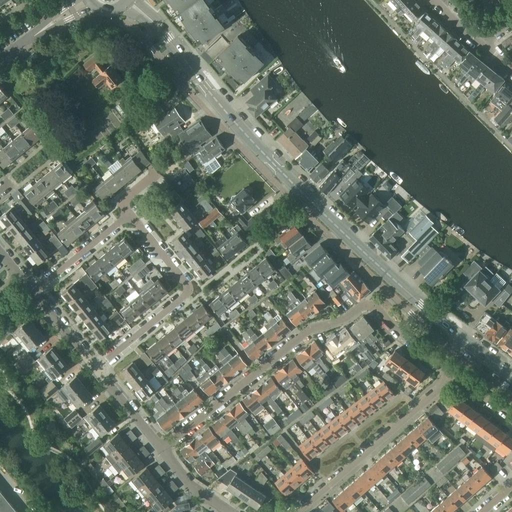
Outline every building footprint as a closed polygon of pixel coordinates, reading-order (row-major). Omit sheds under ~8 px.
[(164,0),(167,2),(168,4),(169,2),(175,10),(178,8),(182,13),(185,16),(181,19),(187,27),(185,28),(187,30),(189,33),(190,32),(196,39),(199,37),(203,42),(204,41),(209,46),(219,55),(223,59),(220,62),(227,69),(225,70),(229,74),(231,73),(238,80),(241,77),(245,81),(264,63),(262,61),(263,60),(256,53),(254,55),(245,46),(247,44),(240,36),(239,37),(238,36),(236,38),(224,26),(223,25),(224,24),(215,11),(206,0),(164,0)] [(395,9),(399,13),(412,0),(390,0),(390,1),(397,8),(395,9)] [(414,0),(412,0),(399,13),(401,16),(406,12),(414,20),(424,10),(414,0)] [(413,35),(416,38),(433,19),(426,12),(416,23),(420,27),(413,35)] [(427,33),(430,36),(440,25),(433,19),(416,38),(419,41),(427,33)] [(427,48),(430,51),(448,32),(440,25),(430,36),(435,40),(427,48)] [(441,46),(445,49),(455,38),(448,32),(430,51),(428,54),(431,57),(441,46)] [(441,62),(444,65),(462,45),(455,38),(445,49),(449,53),(441,62)] [(455,59),(460,62),(469,50),(469,51),(462,45),(444,65),(447,68),(450,64),(451,64),(455,59)] [(458,77),(461,80),(462,80),(479,58),(469,50),(460,62),(459,64),(464,68),(461,71),(462,72),(458,77)] [(96,54),(84,64),(89,71),(95,67),(101,74),(93,79),(100,88),(107,82),(111,88),(122,79),(111,65),(106,69),(101,62),(102,61),(96,54)] [(471,73),(477,78),(488,65),(479,58),(462,80),(461,80),(459,82),(461,84),(468,76),(471,73)] [(488,65),(477,78),(481,82),(471,93),(475,96),(479,92),(482,88),(484,85),(486,86),(496,73),(488,65)] [(504,79),(496,73),(486,86),(494,92),(504,79)] [(263,111),(269,107),(267,105),(276,98),(268,89),(275,83),(268,75),(251,89),(255,94),(247,101),(250,106),(248,108),(255,116),(262,110),(263,111)] [(40,81),(37,77),(17,89),(20,94),(40,81)] [(511,85),(506,80),(495,94),(497,95),(491,102),(494,104),(488,112),(495,118),(494,119),(500,125),(511,111),(511,110),(511,85)] [(0,102),(7,96),(8,96),(0,86),(0,102)] [(312,102),(299,114),(305,121),(317,110),(318,110),(317,109),(314,106),(312,102)] [(161,107),(158,103),(153,107),(156,111),(161,107)] [(157,118),(153,121),(163,136),(169,132),(173,138),(179,134),(184,131),(179,124),(184,120),(174,107),(165,113),(161,107),(153,113),(157,118)] [(9,109),(5,112),(10,118),(14,114),(13,114),(9,109)] [(511,110),(511,111),(500,125),(504,122),(507,124),(511,117),(511,110)] [(5,112),(1,115),(5,120),(6,121),(10,118),(5,112)] [(16,116),(11,120),(16,125),(20,121),(16,116)] [(296,159),(306,149),(309,145),(304,140),(303,140),(295,132),(303,124),(296,117),(287,125),(289,128),(278,138),(296,159)] [(184,131),(179,134),(190,150),(191,150),(195,156),(196,155),(200,152),(206,148),(204,145),(202,147),(200,144),(212,135),(200,119),(184,131)] [(11,120),(7,123),(12,128),(16,125),(11,120)] [(22,133),(32,145),(41,137),(32,125),(22,133)] [(315,131),(308,139),(312,142),(318,135),(319,134),(315,131)] [(22,152),(32,145),(22,133),(13,141),(22,152)] [(318,135),(312,142),(315,145),(321,138),(318,135)] [(206,148),(200,152),(201,152),(207,162),(204,164),(208,171),(206,172),(209,176),(211,175),(221,166),(214,156),(216,155),(216,156),(222,153),(221,152),(225,149),(216,136),(214,138),(204,145),(206,148)] [(338,146),(329,155),(329,156),(334,160),(336,162),(352,146),(345,139),(338,146)] [(13,160),(22,152),(13,141),(4,148),(13,160)] [(333,141),(323,151),(328,156),(329,155),(338,146),(333,141)] [(318,161),(309,152),(315,147),(311,143),(309,145),(306,149),(296,159),(308,171),(318,161)] [(106,154),(110,151),(106,145),(101,149),(106,154)] [(0,163),(3,168),(13,160),(4,148),(0,151),(0,163)] [(76,148),(70,152),(74,157),(80,152),(76,148)] [(141,150),(135,155),(145,167),(150,163),(151,162),(141,150)] [(113,154),(109,157),(113,163),(117,159),(113,154)] [(123,158),(119,161),(123,166),(132,177),(142,169),(145,167),(135,155),(132,158),(127,162),(123,158)] [(151,155),(147,158),(152,164),(156,161),(151,155)] [(311,173),(309,175),(316,182),(329,170),(326,167),(329,165),(334,160),(329,156),(325,161),(324,160),(311,173)] [(342,160),(319,187),(326,195),(327,195),(342,177),(350,168),(350,167),(357,160),(354,156),(347,164),(342,160)] [(92,158),(88,161),(92,166),(96,163),(92,158)] [(84,164),(88,170),(92,166),(88,161),(84,164)] [(62,162),(52,170),(62,182),(72,173),(62,162)] [(123,166),(113,173),(123,185),(132,177),(123,166)] [(350,187),(341,196),(352,208),(356,203),(358,205),(366,197),(364,195),(368,191),(368,190),(368,189),(363,185),(361,185),(357,180),(362,174),(359,171),(358,170),(355,173),(350,168),(342,177),(347,182),(345,183),(350,187)] [(52,170),(43,177),(52,189),(62,182),(52,170)] [(195,182),(186,170),(174,180),(183,192),(195,182)] [(113,173),(104,181),(114,192),(123,185),(113,173)] [(43,177),(33,185),(46,200),(55,192),(52,189),(43,177)] [(104,181),(94,189),(104,200),(114,192),(104,181)] [(33,185),(24,193),(36,208),(46,200),(33,185)] [(73,186),(68,190),(73,195),(77,191),(76,191),(73,186)] [(242,212),(255,200),(244,188),(231,200),(242,212)] [(164,199),(162,200),(162,201),(166,205),(171,211),(178,220),(189,211),(182,202),(183,201),(175,190),(164,199)] [(82,192),(75,198),(80,203),(87,197),(82,192)] [(361,207),(356,212),(368,223),(374,216),(377,213),(381,218),(382,217),(386,221),(388,219),(389,219),(395,214),(390,209),(385,205),(384,206),(379,202),(379,200),(375,196),(373,196),(372,195),(368,200),(366,197),(358,205),(361,207)] [(24,197),(19,202),(26,211),(32,207),(24,197)] [(75,198),(71,201),(76,206),(80,203),(75,198)] [(205,198),(200,202),(208,212),(209,213),(213,209),(213,208),(205,198)] [(93,200),(83,208),(86,211),(95,222),(105,214),(95,203),(93,200)] [(54,201),(50,205),(54,210),(59,207),(58,206),(54,201)] [(32,207),(26,211),(30,216),(35,211),(32,207)] [(0,217),(7,227),(19,217),(11,208),(0,217)] [(61,209),(56,213),(60,218),(65,214),(61,209)] [(213,213),(209,216),(214,221),(222,214),(218,209),(213,213)] [(409,263),(433,238),(438,232),(431,225),(434,223),(420,209),(403,226),(416,239),(407,249),(408,250),(402,257),(409,263)] [(86,211),(76,218),(86,230),(95,222),(86,211)] [(189,211),(178,220),(186,230),(187,229),(195,223),(197,221),(189,211)] [(377,230),(368,238),(390,260),(399,252),(391,244),(404,231),(397,224),(403,218),(397,212),(395,214),(389,219),(388,219),(386,221),(377,230)] [(242,214),(237,219),(243,226),(249,232),(258,224),(252,217),(248,221),(242,214)] [(74,215),(64,223),(67,226),(76,237),(86,230),(76,218),(74,215)] [(209,216),(200,223),(204,229),(214,221),(209,216)] [(15,236),(27,227),(19,217),(7,227),(15,236)] [(234,236),(229,240),(237,251),(247,243),(242,237),(245,234),(238,224),(230,231),(234,236)] [(277,235),(274,238),(278,244),(280,242),(285,248),(287,246),(287,247),(302,235),(294,224),(289,228),(283,233),(281,235),(280,234),(278,236),(277,235)] [(47,226),(42,230),(46,234),(51,230),(47,226)] [(67,226),(57,233),(67,245),(76,237),(67,226)] [(23,245),(34,236),(27,227),(15,236),(23,245)] [(181,234),(172,241),(180,251),(192,241),(188,237),(191,235),(187,229),(186,230),(181,234)] [(57,249),(63,244),(55,235),(49,239),(51,242),(57,249)] [(225,235),(215,243),(219,248),(228,259),(237,251),(229,240),(225,235)] [(287,264),(311,245),(303,235),(289,246),(294,252),(283,260),(287,264)] [(30,254),(42,245),(34,236),(23,245),(30,254)] [(125,238),(115,246),(124,257),(134,249),(131,246),(128,242),(125,238)] [(192,241),(180,251),(188,260),(199,251),(192,241)] [(42,245),(30,255),(38,264),(57,249),(51,242),(47,245),(45,243),(42,245)] [(428,243),(417,255),(421,259),(418,262),(422,267),(420,269),(424,274),(426,273),(429,276),(426,279),(433,286),(439,279),(440,280),(447,275),(445,273),(449,269),(451,267),(452,265),(452,263),(451,262),(449,260),(449,259),(447,257),(447,258),(444,256),(443,257),(437,251),(432,247),(428,243)] [(316,247),(304,257),(314,268),(330,254),(325,249),(321,244),(320,244),(316,247)] [(115,246),(106,253),(115,265),(124,257),(115,246)] [(272,260),(276,257),(271,249),(266,253),(272,260)] [(199,251),(188,260),(195,269),(207,260),(199,251)] [(106,253),(96,261),(105,272),(115,265),(106,253)] [(330,254),(314,268),(323,279),(325,277),(324,276),(334,268),(338,264),(333,259),(330,254)] [(131,266),(135,271),(145,263),(141,258),(131,266)] [(207,260),(195,269),(203,279),(214,269),(210,265),(213,263),(209,258),(207,260)] [(257,265),(266,277),(276,270),(266,258),(257,265)] [(474,260),(462,272),(466,276),(470,280),(465,286),(468,289),(468,291),(474,297),(489,280),(492,277),(485,271),(478,264),(474,260)] [(96,261),(87,269),(96,280),(105,272),(96,261)] [(334,268),(324,276),(325,277),(334,287),(350,274),(340,262),(338,264),(334,268)] [(147,265),(137,274),(141,278),(151,270),(147,265)] [(257,285),(266,277),(257,265),(247,273),(257,285)] [(285,266),(280,271),(284,276),(289,271),(285,266)] [(293,276),(289,271),(284,276),(288,281),(293,276)] [(300,271),(296,274),(301,280),(305,276),(300,271)] [(370,290),(354,271),(339,284),(345,292),(344,293),(354,304),(370,290)] [(89,287),(94,283),(86,273),(62,293),(70,302),(81,293),(79,290),(87,283),(89,287)] [(248,293),(257,285),(247,273),(238,281),(248,293)] [(489,280),(474,297),(479,302),(481,302),(485,305),(490,299),(494,303),(499,308),(509,294),(503,288),(501,286),(499,284),(492,277),(489,280)] [(151,279),(145,284),(158,299),(168,291),(158,279),(154,283),(151,279)] [(238,300),(248,293),(238,281),(229,288),(238,300)] [(144,291),(139,295),(149,307),(158,299),(145,284),(141,287),(144,291)] [(229,308),(238,300),(229,288),(219,296),(229,308)] [(315,291),(306,298),(316,312),(323,307),(322,305),(325,303),(315,291)] [(330,296),(326,291),(322,294),(326,300),(330,296)] [(291,292),(288,295),(289,296),(294,302),(306,318),(314,311),(316,313),(316,312),(306,298),(301,302),(298,299),(297,300),(291,292)] [(78,312),(89,302),(81,293),(70,302),(78,312)] [(338,305),(343,301),(337,294),(333,298),(338,305)] [(139,295),(129,302),(139,314),(149,307),(139,295)] [(219,315),(229,308),(219,296),(210,303),(219,315)] [(289,296),(286,298),(291,305),(289,306),(292,309),(287,313),(296,325),(306,318),(294,302),(289,296)] [(269,298),(257,307),(260,310),(264,315),(266,314),(269,312),(267,310),(264,312),(262,309),(271,301),(269,298)] [(85,321),(97,311),(89,302),(78,312),(85,321)] [(129,302),(120,309),(130,322),(139,314),(129,302)] [(203,304),(194,312),(203,323),(212,316),(203,304)] [(104,321),(93,330),(100,339),(125,320),(117,310),(109,317),(111,320),(107,323),(104,321)] [(253,310),(248,314),(252,319),(257,315),(253,310)] [(93,330),(104,321),(97,311),(85,321),(93,330)] [(194,312),(184,319),(194,331),(203,323),(194,312)] [(266,314),(264,315),(269,322),(281,337),(291,330),(282,318),(277,322),(274,318),(269,312),(266,314)] [(496,343),(508,326),(504,324),(503,325),(485,312),(474,326),(473,327),(480,332),(485,336),(486,336),(496,343)] [(364,316),(357,321),(371,339),(373,342),(378,338),(376,335),(374,336),(370,332),(374,329),(372,328),(364,316)] [(23,339),(37,328),(29,318),(14,331),(10,335),(18,344),(23,339)] [(184,319),(175,327),(185,338),(194,331),(184,319)] [(357,321),(350,327),(355,333),(360,340),(364,344),(367,341),(368,341),(370,345),(373,342),(371,339),(357,321)] [(268,329),(263,333),(272,345),(281,337),(269,322),(265,325),(268,329)] [(212,327),(209,330),(213,334),(215,332),(221,328),(217,323),(212,327)] [(175,327),(166,334),(176,346),(185,338),(175,327)] [(508,350),(511,345),(511,329),(509,327),(498,342),(508,350)] [(0,342),(12,333),(8,328),(0,334),(0,342)] [(37,328),(22,341),(26,346),(30,350),(45,338),(37,328)] [(251,328),(246,332),(262,352),(272,345),(263,333),(258,336),(256,333),(255,333),(251,328)] [(336,335),(335,335),(346,349),(349,352),(350,351),(358,345),(361,349),(365,350),(365,349),(367,348),(364,344),(360,340),(355,333),(352,335),(347,329),(337,336),(336,335)] [(246,332),(242,335),(247,340),(246,341),(248,344),(244,348),(253,360),(262,352),(246,332)] [(166,334),(157,342),(166,354),(176,346),(166,334)] [(331,349),(327,352),(335,363),(340,359),(337,356),(346,349),(335,335),(329,341),(330,343),(327,345),(331,349)] [(388,339),(383,343),(386,347),(391,343),(388,339)] [(315,341),(305,349),(325,374),(330,370),(321,360),(322,360),(319,357),(324,352),(315,341)] [(157,342),(147,350),(157,362),(162,358),(170,368),(171,367),(175,371),(178,369),(174,364),(166,354),(157,342)] [(52,347),(37,359),(41,363),(45,369),(47,368),(60,356),(52,347)] [(225,348),(221,351),(238,372),(248,365),(238,353),(232,357),(225,348)] [(305,349),(296,356),(305,368),(309,372),(314,368),(320,376),(321,375),(325,381),(329,378),(325,374),(305,349)] [(396,371),(406,358),(395,350),(385,363),(396,371)] [(221,351),(216,355),(224,364),(219,368),(229,380),(238,372),(221,351)] [(17,368),(32,356),(28,352),(14,364),(17,368)] [(148,366),(153,362),(145,352),(140,356),(148,366)] [(32,356),(17,368),(21,373),(24,370),(25,371),(36,362),(32,356)] [(49,382),(40,389),(44,394),(55,385),(51,380),(68,366),(60,356),(47,368),(45,369),(44,370),(48,378),(46,379),(49,382)] [(293,358),(283,366),(300,387),(303,384),(299,379),(300,378),(297,374),(302,370),(293,358)] [(406,378),(416,366),(406,358),(396,371),(406,378)] [(129,380),(141,371),(133,362),(122,371),(129,380)] [(207,364),(203,367),(206,371),(219,387),(229,380),(219,368),(216,365),(211,369),(207,364)] [(283,366),(274,374),(286,389),(292,384),(295,389),(293,391),(303,402),(308,398),(300,387),(283,366)] [(416,366),(406,378),(415,385),(424,372),(416,366)] [(158,368),(150,374),(153,377),(155,375),(160,371),(158,368)] [(183,368),(179,372),(186,381),(191,377),(191,378),(195,376),(190,370),(187,373),(183,368)] [(367,369),(362,373),(365,378),(371,373),(367,369)] [(137,390),(148,381),(141,371),(129,380),(137,390)] [(206,371),(196,379),(200,383),(209,395),(219,387),(206,371)] [(386,372),(382,376),(389,381),(392,377),(386,372)] [(362,373),(356,378),(359,382),(365,378),(362,373)] [(70,396),(84,385),(76,375),(61,388),(64,392),(66,391),(70,396)] [(344,375),(334,383),(338,388),(348,380),(344,375)] [(271,376),(262,384),(274,399),(279,405),(283,402),(279,397),(284,393),(280,388),(271,376)] [(392,377),(389,381),(394,385),(397,381),(392,377)] [(148,381),(137,390),(145,399),(156,390),(148,381)] [(384,381),(374,389),(384,403),(394,395),(384,381)] [(348,383),(343,387),(347,392),(352,388),(348,383)] [(262,384),(252,392),(262,403),(266,399),(269,403),(278,414),(282,411),(282,410),(279,405),(274,399),(262,384)] [(55,385),(44,394),(48,399),(59,390),(55,385)] [(84,385),(70,396),(75,402),(73,403),(77,407),(92,395),(84,385)] [(182,385),(179,388),(182,393),(194,407),(204,400),(194,388),(189,392),(187,389),(186,390),(182,385)] [(330,388),(324,393),(326,396),(337,389),(334,385),(330,388)] [(408,395),(412,389),(408,386),(403,392),(408,395)] [(343,387),(337,392),(341,397),(347,392),(343,387)] [(178,388),(174,391),(180,399),(175,403),(185,415),(194,407),(182,393),(178,388)] [(374,389),(365,396),(375,410),(384,403),(374,389)] [(252,392),(243,399),(253,410),(256,415),(265,408),(264,406),(262,403),(252,392)] [(155,395),(147,401),(151,406),(153,404),(159,411),(156,413),(154,415),(160,423),(164,428),(166,430),(176,422),(159,401),(159,400),(155,395)] [(365,396),(355,403),(365,417),(375,410),(365,396)] [(459,418),(469,404),(458,396),(448,409),(459,418)] [(159,400),(159,401),(176,422),(185,415),(175,403),(174,401),(170,404),(168,404),(167,404),(162,397),(159,400)] [(330,397),(325,402),(328,406),(334,402),(330,397)] [(240,401),(230,409),(248,432),(252,429),(253,428),(247,421),(244,417),(249,413),(240,401)] [(325,402),(318,406),(322,411),(328,406),(325,402)] [(355,403),(346,410),(356,424),(365,417),(355,403)] [(99,404),(84,417),(87,421),(92,426),(107,414),(99,404)] [(469,425),(478,411),(469,404),(459,418),(469,425)] [(436,419),(444,413),(439,407),(431,413),(436,419)] [(230,409),(221,417),(230,428),(235,424),(238,428),(244,435),(248,432),(230,409)] [(298,409),(287,417),(288,419),(290,421),(290,422),(291,422),(302,414),(298,409)] [(76,410),(65,419),(68,422),(79,413),(76,410)] [(346,410),(337,417),(347,431),(356,424),(346,410)] [(478,432),(488,419),(478,411),(469,425),(478,432)] [(311,412),(306,416),(309,420),(315,416),(311,412)] [(69,424),(65,427),(68,431),(72,427),(72,428),(83,419),(79,413),(68,422),(69,424)] [(107,414),(92,426),(96,432),(100,436),(115,424),(107,414)] [(306,416),(300,420),(303,425),(309,420),(306,416)] [(428,416),(417,426),(427,437),(432,443),(443,433),(438,427),(428,416)] [(221,417),(212,424),(221,436),(224,440),(229,436),(236,444),(240,441),(233,432),(230,428),(221,417)] [(337,417),(327,425),(337,438),(347,431),(337,417)] [(489,440),(498,426),(488,419),(478,432),(489,440)] [(267,430),(271,435),(280,427),(277,422),(267,430)] [(327,425),(318,432),(328,445),(337,438),(327,425)] [(417,426),(406,435),(416,446),(427,437),(417,426)] [(498,447),(508,434),(498,426),(489,440),(498,447)] [(209,427),(200,435),(209,447),(211,449),(220,442),(209,427)] [(118,432),(103,445),(110,453),(127,439),(125,437),(123,439),(118,432)] [(318,432),(308,439),(319,453),(328,445),(318,432)] [(511,436),(508,434),(498,447),(507,454),(511,446),(511,436)] [(200,435),(190,442),(210,467),(215,463),(204,450),(209,447),(200,435)] [(281,435),(277,438),(287,450),(291,446),(281,435)] [(406,435),(395,445),(405,456),(416,446),(406,435)] [(99,437),(84,450),(90,456),(104,444),(99,437)] [(110,453),(106,457),(112,464),(131,448),(127,443),(129,441),(127,439),(110,453)] [(308,439),(299,446),(310,460),(319,453),(308,439)] [(190,442),(181,450),(190,462),(195,458),(200,464),(195,468),(200,475),(210,467),(190,442)] [(395,445),(385,453),(395,464),(405,456),(395,445)] [(268,446),(263,451),(266,455),(272,450),(268,446)] [(459,447),(436,466),(443,474),(466,455),(465,454),(459,447)] [(131,448),(112,464),(119,473),(124,469),(140,455),(138,453),(137,455),(135,453),(131,448)] [(242,458),(249,452),(246,448),(239,454),(242,458)] [(263,451),(257,456),(261,460),(266,455),(263,451)] [(385,453),(375,462),(385,473),(395,464),(385,453)] [(140,455),(124,469),(130,476),(145,465),(141,460),(140,459),(142,457),(140,455)] [(237,461),(234,457),(229,460),(223,464),(227,469),(237,461)] [(302,459),(294,467),(305,480),(314,472),(307,464),(302,459)] [(375,462),(364,472),(374,483),(385,473),(375,462)] [(494,473),(501,467),(497,462),(489,468),(494,473)] [(473,473),(482,484),(491,476),(482,466),(473,473)] [(147,467),(132,479),(139,487),(155,474),(154,472),(152,473),(147,467)] [(294,467),(284,475),(295,488),(305,480),(294,467)] [(237,494),(246,482),(235,474),(237,473),(232,470),(230,471),(217,481),(227,487),(237,494)] [(364,472),(354,481),(364,492),(374,483),(364,472)] [(281,478),(275,483),(286,496),(295,488),(284,475),(282,473),(278,475),(281,478)] [(474,491),(482,484),(473,473),(465,481),(474,491)] [(155,474),(139,487),(146,495),(160,483),(157,479),(155,477),(157,476),(155,474)] [(424,477),(402,497),(409,505),(431,485),(424,477)] [(354,481),(343,490),(353,501),(364,492),(354,481)] [(466,498),(474,491),(465,481),(456,488),(466,498)] [(255,490),(256,488),(246,482),(237,494),(248,501),(255,490)] [(160,483),(146,495),(152,503),(168,490),(167,488),(165,489),(163,487),(160,483)] [(110,486),(105,490),(109,495),(114,491),(110,486)] [(255,490),(248,501),(258,508),(266,495),(256,488),(255,490)] [(457,506),(466,498),(456,488),(448,495),(457,506)] [(397,489),(387,498),(391,502),(400,494),(397,489)] [(0,511),(17,511),(0,490),(0,511)] [(168,490),(152,503),(159,511),(161,509),(164,511),(169,507),(167,504),(173,499),(170,495),(168,493),(170,492),(168,490)] [(343,490),(332,500),(342,511),(353,501),(343,490)] [(446,511),(450,511),(457,506),(448,495),(439,503),(446,511)] [(177,503),(171,511),(182,511),(182,509),(190,508),(189,501),(177,503)] [(324,511),(329,511),(334,508),(329,502),(322,509),(324,511)] [(431,511),(446,511),(439,503),(430,511),(431,511)]
